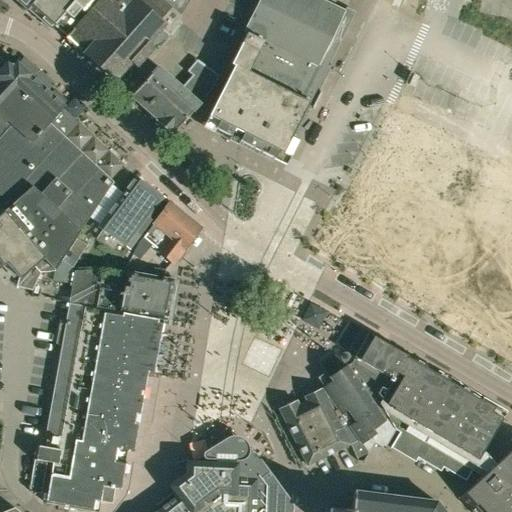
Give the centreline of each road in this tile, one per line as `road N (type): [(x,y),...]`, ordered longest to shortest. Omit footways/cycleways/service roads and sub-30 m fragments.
road 1 (residential): [(261,250),(44,49),(0,27)]
road 2 (residential): [(511,395),(303,274)]
road 3 (residential): [(457,511),(448,497),(405,482),(347,477),(301,499)]
road 4 (residential): [(261,250),(343,101)]
road 5 (residential): [(209,384),(192,431),(133,511)]
